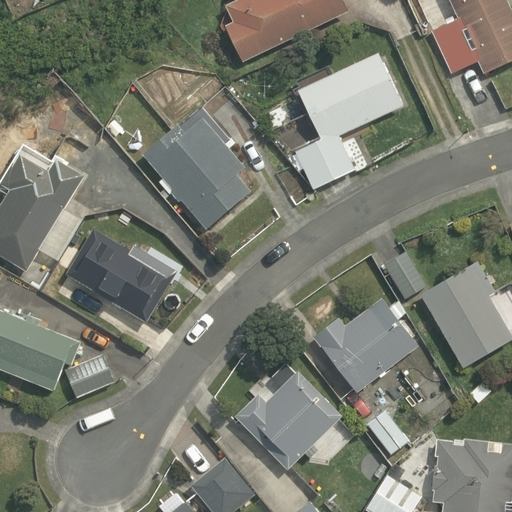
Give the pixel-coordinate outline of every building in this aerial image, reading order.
[(226,24),(241,59),(348,12),(342,0),(230,0),(239,18),(226,24)] [(511,58),(511,0),(447,0),(455,17),(432,27),(450,72),(478,60),(482,71),(511,58)] [(379,47),(298,84),(321,134),(294,147),(313,187),(357,166),(341,131),(404,101),(379,47)] [(164,136),(145,151),(208,225),(257,182),(201,117),(170,143),(164,136)] [(0,254),(29,270),(83,171),(51,153),(46,161),(17,145),(0,177),(0,186),(7,190),(0,202),(0,254)] [(99,228),(70,273),(145,322),(181,267),(128,233),(121,242),(99,228)] [(403,250),(383,264),(405,295),(425,282),(403,250)] [(511,327),(472,260),(421,291),(466,366),(511,338),(511,327)] [(313,332),(356,389),(416,345),(378,294),(346,319),(341,311),(313,332)] [(0,304),(0,365),(53,387),(74,334),(0,304)] [(104,352),(65,366),(76,396),(115,382),(104,352)] [(262,388),(235,413),(287,468),(347,412),(302,365),(269,396),(262,388)] [(385,408),(368,422),(394,455),(411,441),(385,408)] [(511,496),(511,439),(434,436),(432,499),(443,500),(442,511),(503,511),(504,496),(511,496)] [(233,511),(257,493),(228,457),(191,486),(212,511),(200,511),(191,501),(176,511),(233,511)] [(386,475),(366,508),(372,511),(414,511),(423,498),(386,475)] [(322,511),(312,498),(293,511),(322,511)]
